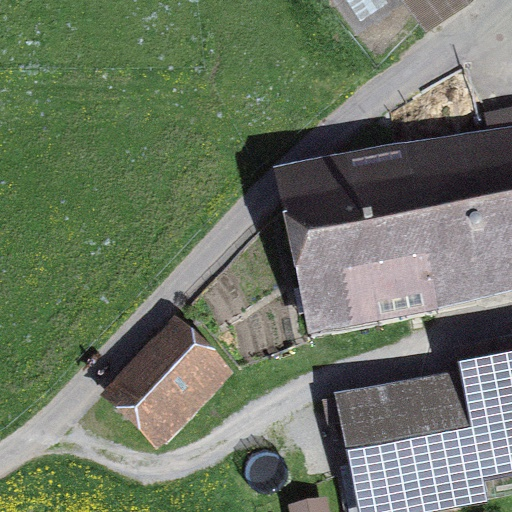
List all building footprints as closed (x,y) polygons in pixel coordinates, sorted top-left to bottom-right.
[(448,0),(415,0),(428,16),(448,0)] [(511,150),(299,199),(326,318),(429,294),(428,288),(477,277),(478,283),(511,275),(511,150)] [(171,339),(113,400),(153,438),(211,378),(171,339)] [(511,471),(511,352),(459,363),(460,371),(337,395),(359,511),(429,511),(487,501),(483,477),(511,471)] [(331,511),(329,493),(290,500),(291,511),(331,511)]
